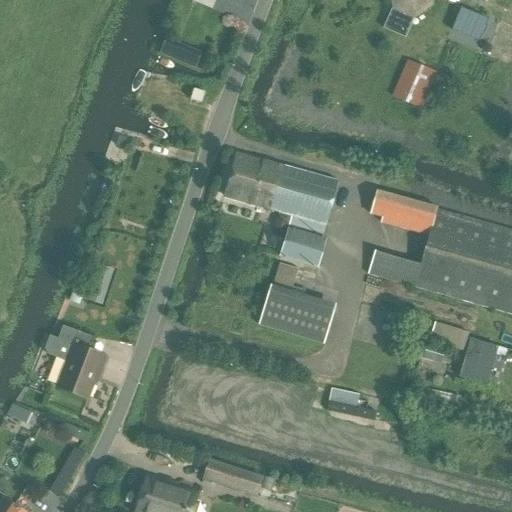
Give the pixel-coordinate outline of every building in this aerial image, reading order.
[(391,0),(393,9),(413,18),(432,5),(431,0),(391,0)] [(479,41),(488,19),(461,7),(451,30),(479,41)] [(182,47),(176,60),(194,68),(200,55),(182,47)] [(421,109),(436,73),(408,61),(392,99),(421,109)] [(201,104),(204,94),(193,90),(190,101),(201,104)] [(284,166),(236,153),(223,197),(326,226),(338,181),(283,165),(284,166)] [(377,192),(371,214),(382,217),(381,222),(429,235),(420,265),(414,287),(511,314),(511,232),(436,211),(436,208),(377,192)] [(318,267),(326,240),(287,229),(279,256),(318,267)] [(102,306),(114,270),(101,265),(88,301),(102,306)] [(69,301),(70,301),(79,305),(85,286),(76,283),(69,301)] [(324,345),(333,312),(268,293),(258,325),(324,345)] [(49,336),(44,350),(45,351),(47,355),(66,362),(57,388),(87,398),(96,374),(100,375),(106,357),(89,352),(94,339),(74,332),(62,328),(58,339),(53,338),(49,336)] [(469,339),(458,377),(485,385),(497,347),(469,339)] [(445,349),(426,343),(421,358),(440,364),(445,349)] [(458,405),(460,397),(424,389),(422,398),(458,405)] [(257,495),(263,477),(209,461),(204,478),(257,495)] [(193,511),(199,494),(147,478),(135,511),(193,511)] [(0,511),(24,511),(4,500),(7,496),(0,490),(0,511)]
